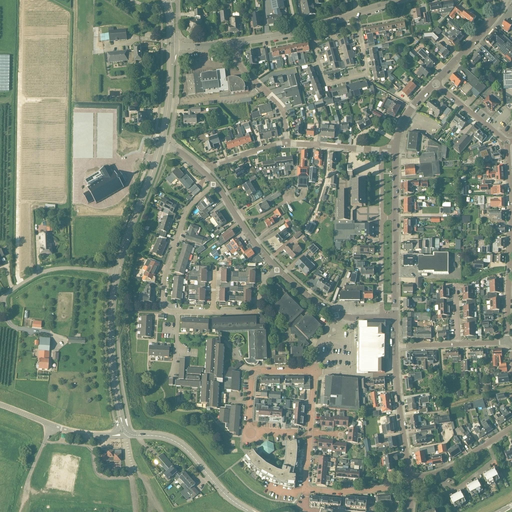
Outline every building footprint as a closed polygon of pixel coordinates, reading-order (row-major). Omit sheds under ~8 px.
[(276,16),(278,24),(283,23),(281,15),(280,10),(283,9),(281,0),(271,0),(273,11),(276,10),(276,12),(277,16),(276,16)] [(311,0),(300,0),(305,17),(315,14),(313,6),(316,6),(316,5),(322,4),(321,0),(314,0),(315,3),(313,4),(311,0)] [(449,13),(453,8),(454,8),(453,1),(443,2),(443,4),(434,5),(434,4),(430,5),(431,12),(445,10),(445,14),(449,13)] [(451,13),(448,17),(453,20),(455,17),(454,16),(457,13),(462,18),(464,20),(465,18),(468,21),(468,22),(471,24),(476,18),(471,14),(470,15),(466,11),(465,12),(458,6),(452,14),(451,13)] [(421,20),(423,20),(424,24),(428,23),(428,19),(426,13),(421,14),(420,14),(419,10),(415,11),(415,9),(411,10),(412,14),(413,14),(414,20),(421,19),(421,20)] [(201,21),(200,17),(201,17),(200,10),(194,11),(194,18),(196,18),(196,22),(189,22),(190,28),(187,28),(187,32),(190,32),(201,31),(201,21)] [(269,26),(278,24),(276,16),(277,16),(276,12),(276,10),(273,11),(274,16),(267,17),(269,26)] [(220,12),(221,23),(229,22),(228,20),(227,11),(220,12)] [(252,15),(248,15),(249,21),(253,20),(254,28),(261,27),(260,18),(259,18),(259,14),(258,14),(257,12),(253,13),(253,15),(252,15)] [(242,32),(241,17),(230,19),(228,20),(229,22),(230,22),(231,27),(228,27),(229,33),(242,32)] [(460,27),(450,20),(448,23),(452,26),(458,30),(460,27)] [(511,24),(505,20),(502,26),(504,27),(502,29),(507,33),(511,25),(511,24)] [(398,23),(399,29),(399,32),(399,33),(402,32),(403,31),(406,31),(405,28),(404,22),(398,23)] [(382,32),(383,35),(384,35),(384,38),(387,38),(386,34),(386,32),(385,25),(378,27),(379,33),(382,32)] [(433,32),(438,36),(442,32),(437,27),(433,32)] [(113,28),(108,28),(109,34),(104,34),(105,41),(109,41),(110,42),(127,41),(126,30),(114,31),(113,28)] [(366,35),(368,44),(370,44),(371,46),(375,45),(374,43),(374,40),(373,37),(373,34),(372,28),(365,29),(366,35)] [(448,31),(449,31),(454,36),(460,42),(464,37),(461,34),(459,31),(458,32),(455,30),(453,32),(450,29),(448,31)] [(498,51),(505,57),(511,62),(511,60),(511,46),(511,48),(509,46),(510,44),(497,34),(497,33),(495,30),(494,31),(489,36),(489,37),(485,42),(494,49),(496,46),(500,49),(498,51)] [(455,46),(460,42),(454,36),(449,31),(447,33),(448,35),(446,37),(449,41),(448,42),(451,45),(452,44),(455,46)] [(349,45),(348,41),(351,40),(350,38),(338,41),(339,43),(337,44),(335,44),(335,48),(338,47),(340,47),(340,48),(342,47),(349,45)] [(326,47),(327,51),(333,50),(336,49),(335,48),(335,44),(334,42),(322,45),(323,48),(326,47)] [(444,59),(449,53),(445,49),(446,48),(441,43),(439,46),(443,50),(439,54),(444,59)] [(342,47),(344,54),(353,51),(352,47),(355,46),(354,44),(349,45),(342,47)] [(108,64),(128,61),(128,64),(136,63),(136,61),(142,61),(140,46),(134,47),(135,55),(128,56),(127,51),(107,53),(108,64)] [(474,57),(469,62),(474,66),(481,59),(482,59),(485,57),(494,66),(498,61),(495,58),(494,58),(482,47),(479,51),(478,50),(472,55),(474,57)] [(272,54),(269,54),(270,62),(274,61),(273,58),(279,57),(278,49),(272,51),(272,54)] [(432,68),(437,63),(429,55),(429,56),(422,49),(418,54),(426,61),(424,62),(421,59),(419,62),(422,65),(421,66),(422,68),(420,71),(416,75),(420,78),(423,75),(426,78),(431,73),(429,71),(432,67),(432,68)] [(257,58),(256,50),(246,52),(247,59),(249,59),(257,58)] [(335,56),(333,50),(327,51),(322,52),(322,55),(326,54),(327,58),(335,56)] [(353,51),(344,54),(346,60),(352,59),(358,58),(357,55),(354,56),(353,51)] [(383,55),(383,54),(370,57),(371,63),(378,61),(377,59),(383,58),(383,55)] [(257,58),(249,59),(250,65),(258,64),(258,62),(265,61),(265,62),(269,61),(268,56),(264,57),(257,58)] [(335,56),(327,58),(328,63),(325,64),(325,66),(331,65),(331,64),(337,63),(335,56)] [(344,62),(345,68),(357,65),(357,62),(353,63),(352,59),(346,60),(344,61),(344,62)] [(341,69),(339,63),(339,62),(337,63),(331,64),(331,65),(332,69),(329,70),(329,72),(341,69)] [(385,66),(372,69),(374,74),(380,73),(379,70),(385,70),(385,69),(387,69),(388,69),(387,66),(385,67),(385,66)] [(462,66),(456,73),(467,83),(465,85),(460,90),(466,96),(470,91),(477,98),(480,94),(481,93),(486,88),(462,66)] [(315,74),(313,68),(306,70),(307,72),(301,74),(300,70),(301,70),(300,67),(298,67),(298,68),(298,71),(299,75),(301,79),(309,76),(315,74)] [(217,71),(217,74),(219,92),(230,90),(230,94),(249,92),(248,88),(246,88),(245,87),(245,86),(245,85),(245,84),(244,83),(243,81),(241,80),(239,79),(236,78),(232,77),(230,78),(226,78),(224,70),(217,71)] [(391,71),(380,73),(374,74),(375,80),(381,79),(386,79),(387,76),(389,77),(390,79),(389,80),(392,82),(394,79),(390,75),(392,72),(391,71)] [(511,71),(508,72),(503,72),(504,89),(511,88),(511,71)] [(467,83),(456,73),(449,80),(457,88),(462,82),(465,85),(467,83)] [(220,92),(219,92),(217,74),(202,76),(202,74),(186,76),(188,95),(204,94),(220,92)] [(315,74),(309,76),(310,79),(301,83),(302,85),(304,84),(304,85),(308,83),(311,82),(317,79),(315,74)] [(271,86),(278,84),(283,82),(282,77),(277,78),(270,80),(268,81),(269,84),(271,83),(271,86)] [(313,88),(319,85),(317,79),(311,82),(313,88)] [(349,86),(351,92),(354,91),(355,97),(360,96),(359,90),(368,87),(367,82),(357,85),(356,84),(349,86)] [(407,88),(409,90),(412,92),(416,87),(411,83),(407,88)] [(308,96),(315,93),(321,91),(319,85),(313,88),(314,90),(307,93),(308,96)] [(349,86),(331,91),(333,98),(347,94),(349,99),(352,98),(351,92),(349,86)] [(409,90),(407,88),(402,92),(407,97),(412,92),(409,90)] [(321,91),(308,96),(309,98),(313,96),(313,97),(316,96),(318,102),(322,100),(323,101),(327,100),(328,100),(331,99),(329,93),(326,95),(323,96),(321,91)] [(489,96),(483,103),(489,108),(488,108),(488,109),(491,112),(492,112),(494,110),(496,112),(500,107),(498,105),(489,96)] [(382,104),(386,106),(389,100),(383,97),(380,102),(383,103),(382,104)] [(442,110),(446,105),(443,102),(439,108),(431,101),(427,106),(435,113),(434,114),(437,117),(443,110),(442,110)] [(390,108),(397,112),(400,106),(393,102),(390,108)] [(269,115),(276,114),(275,110),(271,111),(270,107),(268,108),(267,105),(258,107),(260,112),(253,113),(252,112),(251,113),(251,114),(253,119),(261,117),(261,115),(269,113),(269,115)] [(394,117),(397,112),(390,108),(387,107),(387,108),(385,112),(394,117)] [(200,108),(188,108),(189,117),(184,117),(184,125),(185,125),(185,126),(188,126),(188,125),(197,124),(197,117),(192,117),(192,113),(200,113),(200,108)] [(451,110),(448,114),(446,117),(445,116),(441,123),(444,125),(446,122),(449,119),(454,112),(451,110)] [(138,120),(134,120),(134,124),(138,124),(146,124),(146,119),(147,119),(147,113),(145,113),(138,114),(138,120)] [(453,121),(448,127),(451,129),(453,127),(455,128),(457,124),(463,118),(458,115),(453,121),(453,122),(453,121)] [(348,124),(349,124),(351,124),(351,117),(346,117),(346,119),(346,124),(341,124),(341,131),(349,130),(348,124)] [(455,128),(456,129),(457,128),(461,131),(463,128),(468,122),(463,118),(457,124),(455,128)] [(361,132),(371,126),(367,119),(357,125),(361,132)] [(449,125),(446,123),(446,122),(444,125),(441,129),(444,131),(449,125)] [(272,123),(269,124),(272,137),(278,136),(276,128),(273,128),(272,123)] [(460,154),(474,137),(479,131),(480,130),(474,125),(465,136),(464,135),(452,148),(460,154)] [(260,140),(266,139),(264,130),(261,131),(260,126),(257,126),(260,140)] [(238,140),(240,147),(246,145),(244,139),(243,136),(240,128),(237,129),(239,134),(239,135),(236,136),(238,140)] [(207,147),(205,148),(206,152),(209,151),(214,150),(213,146),(220,143),(219,141),(217,136),(216,136),(216,135),(215,132),(214,130),(210,132),(211,133),(212,133),(213,136),(213,137),(209,139),(210,142),(206,143),(207,147)] [(480,132),(479,131),(474,137),(481,144),(486,138),(486,137),(486,136),(484,135),(483,135),(482,134),(482,133),(481,132),(480,132)] [(416,157),(419,158),(420,164),(424,164),(439,162),(442,162),(442,159),(446,159),(447,148),(441,145),(440,146),(432,142),(435,136),(432,134),(429,140),(423,136),(419,134),(408,132),(406,152),(417,153),(417,155),(416,155),(416,157)] [(244,139),(246,145),(252,143),(250,137),(248,133),(245,134),(246,138),(244,139)] [(234,149),(232,142),(231,140),(230,137),(225,138),(227,144),(226,144),(228,151),(234,149)] [(481,147),(478,148),(482,159),(489,156),(485,146),(481,147)] [(499,161),(502,160),(500,151),(494,153),(493,147),(490,148),(491,153),(492,161),(498,159),(499,161)] [(300,168),(298,167),(297,177),(309,178),(310,168),(304,167),(304,161),(306,161),(306,160),(307,160),(308,152),(301,152),(301,160),(301,165),(300,168)] [(439,162),(424,164),(420,164),(420,166),(414,166),(404,167),(405,176),(415,175),(415,173),(423,172),(424,177),(433,177),(433,176),(440,175),(439,162)] [(243,170),(246,168),(244,165),(238,168),(239,169),(234,172),(238,178),(245,173),(243,170)] [(89,192),(83,195),(88,204),(94,201),(96,204),(100,202),(101,202),(104,200),(105,200),(104,199),(108,197),(108,198),(108,197),(112,195),(116,193),(119,191),(120,191),(120,190),(124,188),(122,185),(126,182),(123,178),(121,174),(117,176),(115,172),(113,174),(108,166),(100,171),(100,172),(85,181),(89,188),(87,189),(89,192)] [(486,175),(503,174),(503,167),(496,168),(496,172),(493,172),(491,172),(490,171),(486,171),(486,175)] [(177,178),(187,190),(191,186),(193,183),(188,177),(186,179),(178,170),(176,171),(175,169),(174,169),(173,169),(172,170),(171,171),(172,172),(172,173),(166,179),(170,184),(177,178)] [(309,178),(297,177),(297,188),(308,189),(308,183),(309,183),(309,178)] [(352,191),(339,191),(338,191),(338,221),(352,221),(352,210),(353,210),(354,210),(355,210),(355,209),(356,208),(356,207),(362,207),(362,206),(365,206),(365,181),(352,181),(352,191)] [(404,194),(413,194),(413,186),(419,187),(419,182),(412,182),(412,183),(404,183),(404,194)] [(249,197),(252,203),(261,197),(262,196),(260,192),(258,191),(257,192),(256,190),(254,191),(250,183),(243,187),(249,197)] [(195,185),(189,190),(194,196),(200,191),(195,185)] [(264,203),(256,208),(260,214),(265,211),(270,208),(267,204),(273,201),(270,195),(262,200),(264,203)] [(206,215),(207,214),(209,212),(208,211),(212,208),(210,206),(213,204),(213,203),(214,203),(212,200),(211,201),(208,197),(200,203),(200,204),(199,205),(203,212),(199,215),(201,218),(206,215)] [(168,214),(175,217),(176,214),(173,212),(176,206),(167,201),(164,198),(160,206),(169,211),(168,214)] [(504,200),(498,200),(495,200),(491,200),(491,206),(495,205),(496,205),(496,208),(498,208),(504,208),(504,200)] [(277,215),(279,217),(282,214),(284,212),(281,208),(279,209),(273,212),(275,216),(277,215)] [(160,212),(158,217),(163,219),(161,225),(160,224),(158,229),(160,230),(159,230),(159,231),(159,232),(158,235),(165,237),(166,233),(166,232),(167,232),(169,226),(170,227),(172,220),(173,221),(175,217),(168,214),(168,215),(160,212)] [(215,222),(222,217),(219,212),(210,218),(211,220),(213,218),(215,222)] [(505,222),(504,213),(499,213),(498,213),(498,212),(488,212),(488,217),(498,217),(498,222),(505,222)] [(207,214),(206,215),(201,218),(199,219),(201,222),(209,216),(207,214)] [(273,221),(277,219),(275,216),(265,223),(268,228),(275,223),(273,221)] [(226,223),(222,217),(215,222),(218,226),(216,227),(217,229),(226,223)] [(334,224),(334,240),(350,240),(354,240),(354,235),(361,235),(361,230),(365,230),(365,231),(373,231),(373,224),(334,224)] [(201,244),(204,245),(206,244),(209,241),(203,239),(194,236),(195,233),(196,233),(198,228),(191,225),(191,226),(188,236),(187,235),(186,239),(201,244)] [(285,239),(283,237),(288,233),(286,229),(280,233),(281,233),(275,237),(280,244),(285,239)] [(224,239),(226,242),(235,236),(230,230),(222,237),(219,238),(221,241),(224,239)] [(212,239),(217,235),(220,233),(219,231),(213,235),(210,237),(212,239)] [(302,234),(299,231),(293,237),(296,240),(302,234)] [(40,255),(51,255),(50,234),(39,235),(40,255)] [(161,256),(166,243),(158,239),(152,252),(161,256)] [(248,259),(249,259),(254,255),(250,249),(246,252),(242,247),(243,247),(237,239),(226,247),(232,255),(236,252),(243,262),(246,260),(246,261),(248,259)] [(404,243),(404,250),(412,250),(415,250),(422,250),(422,249),(425,249),(428,249),(431,249),(431,253),(439,253),(439,249),(439,240),(423,239),(423,242),(412,242),(409,242),(409,243),(404,243)] [(498,249),(504,249),(504,240),(497,240),(497,243),(493,243),(492,253),(498,253),(498,249)] [(181,251),(190,254),(192,247),(184,244),(181,251)] [(284,250),(292,259),(298,254),(298,253),(302,250),(296,244),(293,247),(290,244),(284,250)] [(308,249),(313,255),(318,250),(313,245),(308,249)] [(356,261),(360,261),(361,255),(364,255),(364,254),(374,254),(374,247),(361,246),(361,247),(354,246),(353,261),(356,261)] [(202,247),(201,248),(196,252),(198,255),(205,250),(202,247)] [(181,251),(179,258),(188,261),(190,254),(181,251)] [(418,256),(418,273),(433,273),(433,274),(449,275),(449,253),(433,253),(433,256),(418,256)] [(504,257),(494,256),(490,255),(490,263),(494,264),(494,263),(504,264),(504,257)] [(413,257),(409,257),(409,256),(404,256),(404,266),(413,266),(413,257)] [(310,264),(304,257),(296,265),(306,275),(308,274),(307,273),(315,266),(311,263),(310,264)] [(188,261),(179,258),(177,265),(186,268),(188,261)] [(144,276),(142,280),(144,281),(145,282),(151,282),(155,283),(155,278),(153,277),(159,266),(159,265),(160,263),(150,259),(149,261),(148,260),(143,270),(146,272),(144,276)] [(361,268),(361,271),(363,271),(363,275),(374,275),(374,269),(369,269),(369,268),(364,268),(364,261),(360,261),(356,261),(356,268),(361,268)] [(184,275),(186,268),(177,265),(175,272),(184,275)] [(190,272),(189,276),(190,276),(191,276),(191,277),(207,277),(207,267),(199,267),(199,271),(198,272),(191,272),(190,272)] [(221,277),(238,278),(238,273),(232,273),(231,271),(231,268),(222,268),(221,277)] [(238,273),(238,278),(255,278),(255,268),(246,268),(246,272),(245,273),(238,273)] [(317,287),(322,290),(327,283),(324,281),(326,278),(321,275),(322,273),(320,271),(316,276),(319,278),(321,280),(317,287)] [(353,271),(349,286),(355,286),(358,272),(353,271)] [(190,276),(189,276),(188,281),(190,281),(197,282),(198,283),(198,286),(205,287),(205,283),(207,283),(207,277),(191,277),(191,276),(190,276)] [(173,284),(182,285),(183,278),(174,277),(173,284)] [(230,287),(230,284),(231,283),(238,283),(238,278),(221,277),(221,287),(230,287)] [(236,287),(235,292),(242,292),(243,294),(243,297),(251,297),(251,288),(254,288),(254,284),(255,285),(255,278),(238,278),(238,283),(245,283),(246,284),(246,287),(236,287)] [(490,287),(500,287),(500,284),(501,284),(500,282),(500,281),(496,281),(496,278),(487,278),(487,281),(490,281),(490,287)] [(413,294),(413,289),(421,289),(421,283),(422,283),(422,279),(415,279),(415,286),(413,286),(403,286),(403,293),(408,293),(408,294),(413,294)] [(327,283),(322,290),(327,294),(334,284),(330,281),(328,284),(327,283)] [(173,284),(172,291),(181,293),(182,285),(173,284)] [(279,297),(285,291),(279,284),(272,290),(279,297)] [(155,290),(153,289),(153,285),(146,285),(146,289),(147,289),(146,295),(144,295),(143,302),(154,303),(155,290)] [(463,289),(463,295),(473,294),(473,289),(475,288),(475,285),(471,285),(464,286),(464,289),(463,289)] [(196,296),(205,296),(205,287),(198,286),(188,286),(188,291),(195,291),(196,292),(196,296)] [(355,286),(349,286),(348,286),(344,286),(344,293),(340,293),(340,301),(360,301),(361,302),(364,302),(365,303),(365,299),(368,299),(368,300),(369,300),(370,301),(371,301),(371,300),(372,300),(372,299),(373,299),(373,293),(363,293),(363,286),(355,286)] [(220,287),(220,296),(228,297),(228,293),(229,292),(235,292),(236,287),(230,287),(221,287),(220,287)] [(488,293),(488,296),(497,296),(497,293),(500,293),(501,292),(501,290),(500,290),(500,287),(490,287),(490,293),(488,293)] [(181,293),(172,291),(172,299),(181,300),(181,293)] [(449,294),(440,294),(440,299),(437,299),(437,302),(444,302),(444,300),(449,299),(449,297),(449,294)] [(473,294),(463,295),(463,301),(466,301),(467,303),(475,303),(475,300),(473,300),(473,294)] [(205,302),(205,296),(196,296),(188,295),(188,301),(195,301),(196,302),(196,306),(204,306),(204,302),(205,302)] [(228,297),(220,296),(220,306),(227,306),(227,303),(229,302),(235,302),(235,297),(228,297)] [(497,296),(488,296),(488,300),(490,300),(490,302),(490,305),(499,305),(499,299),(497,299),(497,296)] [(235,297),(235,302),(242,302),(242,307),(250,307),(250,304),(251,304),(251,297),(243,297),(235,297)] [(441,311),(449,311),(449,307),(449,305),(444,305),(444,302),(437,302),(437,306),(438,306),(438,311),(441,311)] [(311,303),(302,313),(321,331),(324,328),(318,317),(322,313),(311,303)] [(463,307),(464,313),(474,313),(473,307),(475,307),(475,303),(467,303),(467,307),(463,307)] [(499,305),(490,305),(487,305),(487,311),(485,311),(486,312),(486,314),(493,314),(493,311),(499,311),(499,305)] [(449,311),(441,311),(441,316),(435,316),(435,320),(444,319),(444,316),(450,316),(449,314),(450,314),(449,311)] [(302,313),(279,336),(299,356),(321,331),(302,313)] [(474,313),(464,313),(464,319),(467,319),(467,322),(476,321),(476,318),(474,318),(474,313)] [(403,320),(403,338),(411,338),(411,337),(416,337),(416,332),(416,329),(411,329),(411,322),(424,322),(424,314),(408,314),(408,320),(403,320)] [(494,333),(493,327),(492,327),(492,326),(491,325),(491,324),(489,324),(488,321),(493,321),(493,314),(484,315),(484,322),(482,322),(482,327),(484,327),(485,334),(494,333)] [(220,320),(212,321),(212,325),(213,329),(213,332),(216,332),(216,333),(220,333),(228,333),(235,332),(242,332),(248,332),(264,331),(264,326),(265,326),(266,320),(262,316),(261,316),(261,315),(260,315),(260,316),(259,316),(259,317),(259,322),(258,322),(257,322),(257,319),(249,319),(242,320),(234,320),(227,320),(220,320)] [(141,324),(151,324),(152,318),(142,317),(141,322),(139,322),(138,325),(141,325),(141,324)] [(189,332),(189,329),(188,329),(188,319),(182,319),(181,329),(186,329),(186,332),(189,332)] [(188,319),(188,329),(189,329),(193,330),(193,332),(196,332),(196,330),(195,330),(195,320),(188,319)] [(203,333),(203,330),(201,330),(202,320),(195,320),(195,330),(196,330),(200,330),(199,333),(203,333)] [(202,320),(201,330),(203,330),(206,330),(206,333),(209,333),(209,330),(208,330),(209,320),(202,320)] [(476,321),(467,322),(467,325),(464,325),(464,331),(474,331),(474,325),(476,325),(476,321)] [(385,329),(385,322),(367,322),(359,322),(358,343),(357,343),(357,344),(358,344),(358,373),(378,373),(385,373),(385,359),(384,359),(385,336),(385,329)] [(151,331),(151,324),(141,324),(141,325),(141,329),(138,329),(138,332),(141,332),(141,330),(151,331)] [(448,327),(446,327),(446,325),(443,325),(443,328),(443,332),(438,332),(438,338),(446,338),(446,332),(449,332),(448,327)] [(416,337),(416,339),(431,339),(431,329),(430,327),(425,327),(425,332),(416,332),(416,337)] [(151,338),(151,331),(141,330),(141,332),(140,335),(138,335),(138,338),(141,339),(141,337),(151,338)] [(249,359),(244,359),(244,360),(245,359),(245,361),(245,362),(246,363),(247,363),(248,364),(249,365),(250,365),(251,365),(254,364),(254,365),(254,366),(254,365),(255,365),(256,365),(257,364),(258,363),(258,362),(260,362),(263,361),(263,360),(267,359),(266,331),(264,331),(248,332),(249,359)] [(474,331),(464,331),(464,337),(468,337),(468,340),(477,340),(476,336),(474,336),(474,331)] [(48,370),(49,352),(50,339),(39,338),(38,360),(39,360),(39,364),(37,364),(37,365),(36,366),(36,367),(37,369),(38,369),(48,370)] [(207,341),(206,373),(203,372),(203,370),(187,369),(187,370),(184,369),(185,359),(180,358),(179,380),(180,380),(179,381),(173,381),(173,379),(169,379),(169,386),(190,387),(190,388),(197,388),(198,387),(200,387),(201,385),(202,385),(201,404),(207,405),(207,411),(210,411),(210,409),(220,410),(220,408),(217,408),(219,386),(221,386),(221,390),(224,390),(231,390),(231,391),(238,392),(239,373),(237,372),(237,371),(236,370),(238,368),(239,362),(234,368),(233,367),(232,367),(230,368),(229,368),(228,369),(228,370),(227,372),(225,372),(225,376),(222,376),(224,346),(217,346),(218,340),(215,340),(215,342),(207,341)] [(156,346),(158,347),(158,344),(155,344),(154,346),(149,346),(149,356),(156,357),(156,346)] [(156,357),(162,357),(163,347),(164,347),(164,344),(161,344),(161,347),(158,347),(156,346),(156,357)] [(163,347),(162,357),(169,357),(169,348),(171,348),(171,345),(168,344),(168,347),(164,347),(163,347)] [(499,373),(501,373),(505,372),(507,372),(506,363),(502,364),(502,363),(501,357),(502,357),(501,350),(492,350),(493,367),(497,366),(497,363),(499,363),(499,367),(498,367),(499,373)] [(458,351),(452,352),(452,358),(458,357),(458,359),(458,361),(461,361),(461,359),(461,354),(458,354),(458,351)] [(477,357),(476,351),(470,351),(470,354),(468,354),(468,358),(471,358),(471,357),(473,357),(474,361),(474,362),(477,362),(477,357)] [(275,352),(272,352),(272,359),(275,359),(275,364),(286,364),(286,356),(275,356),(275,352)] [(407,362),(404,362),(404,367),(414,366),(418,366),(418,361),(418,359),(427,358),(427,360),(423,361),(423,362),(423,371),(430,371),(430,366),(430,362),(437,362),(436,352),(427,353),(421,353),(420,352),(414,352),(413,353),(410,353),(410,352),(406,352),(406,353),(405,353),(406,358),(407,358),(407,362)] [(406,391),(412,391),(412,383),(421,379),(421,373),(415,374),(415,373),(408,373),(409,378),(411,378),(411,380),(405,380),(406,391)] [(501,376),(501,373),(499,373),(494,374),(494,378),(498,377),(499,384),(508,382),(507,375),(501,376)] [(331,386),(331,393),(359,396),(358,385),(361,385),(361,380),(358,380),(326,377),(325,386),(331,386)] [(283,390),(283,388),(283,386),(283,381),(280,381),(280,378),(274,378),(274,386),(276,386),(276,385),(280,385),(280,391),(283,390)] [(286,381),(283,381),(283,386),(283,388),(286,388),(286,386),(286,385),(290,385),(290,386),(292,385),(292,378),(286,378),(286,381)] [(361,380),(361,385),(362,390),(367,389),(366,386),(385,385),(384,379),(373,379),(373,382),(366,383),(366,380),(361,380)] [(327,403),(330,403),(331,393),(331,386),(326,386),(324,398),(321,398),(321,400),(317,400),(317,404),(320,405),(327,405),(327,403)] [(330,403),(329,409),(359,412),(359,396),(331,393),(330,403)] [(381,404),(391,403),(389,394),(380,395),(381,404)] [(407,400),(408,406),(423,404),(429,403),(428,397),(420,398),(420,399),(419,399),(418,398),(417,398),(416,398),(415,399),(407,400)] [(296,410),(305,410),(305,407),(305,405),(301,404),(301,401),(294,401),(293,404),(296,404),(296,410)] [(392,412),(391,403),(381,404),(382,413),(392,412)] [(259,416),(265,416),(265,408),(265,407),(265,405),(257,404),(256,412),(259,412),(259,416)] [(279,409),(277,408),(276,417),(282,418),(282,414),(285,414),(286,407),(285,406),(282,405),(282,407),(280,407),(279,407),(279,409)] [(220,410),(219,416),(230,417),(231,413),(231,408),(229,408),(229,406),(225,406),(225,408),(220,408),(220,410)] [(503,416),(502,417),(505,421),(511,417),(509,412),(506,408),(500,412),(503,416)] [(341,427),(342,414),(340,413),(339,417),(335,417),(334,428),(334,426),(341,427)] [(328,414),(326,414),(325,418),(321,418),(320,427),(327,427),(328,414)] [(498,426),(505,421),(502,417),(500,418),(498,415),(495,417),(497,420),(495,421),(498,426)] [(219,416),(219,423),(226,424),(226,428),(227,429),(227,431),(229,431),(230,426),(230,420),(230,417),(219,416)] [(437,418),(438,425),(451,423),(449,416),(437,418)] [(385,425),(381,426),(382,429),(386,429),(387,434),(394,433),(393,425),(394,425),(393,418),(387,419),(387,423),(388,425),(386,425),(385,425)] [(304,421),(292,420),(292,425),(291,429),(299,429),(299,426),(303,427),(303,424),(304,421)] [(420,428),(427,427),(426,422),(421,423),(419,423),(411,424),(412,428),(411,428),(411,430),(412,430),(412,431),(419,430),(419,428),(420,428)] [(485,428),(483,430),(486,434),(493,430),(489,425),(488,426),(486,422),(482,425),(485,428)] [(229,431),(229,433),(231,433),(234,433),(234,436),(238,437),(238,436),(238,434),(238,432),(239,430),(238,430),(238,427),(230,426),(229,431)] [(486,434),(483,430),(480,431),(478,428),(474,431),(479,439),(486,434)] [(348,436),(361,437),(361,435),(358,434),(358,429),(349,429),(348,436)] [(467,439),(464,441),(468,446),(469,446),(469,447),(472,445),(471,444),(474,442),(469,434),(465,437),(467,439)] [(419,436),(412,437),(414,445),(427,443),(426,438),(419,439),(419,436)] [(390,449),(397,448),(395,438),(388,440),(388,439),(384,440),(385,443),(389,442),(390,449)] [(326,440),(325,453),(327,453),(327,449),(332,450),(332,452),(333,440),(326,440)] [(258,456),(253,452),(243,460),(253,471),(265,480),(266,480),(273,483),(280,486),(295,489),(296,476),(294,476),(294,471),(297,472),(300,457),(299,442),(299,441),(282,443),(283,446),(286,446),(286,449),(285,462),(282,472),(278,470),(267,464),(258,456)] [(253,452),(258,456),(262,453),(269,455),(274,451),(273,444),(267,441),(261,446),(256,449),(253,452)] [(340,443),(339,456),(340,456),(341,452),(346,453),(347,443),(340,443)] [(461,452),(460,451),(463,449),(460,444),(457,446),(456,445),(451,449),(451,450),(447,452),(451,458),(457,454),(458,454),(461,452)] [(438,447),(439,454),(447,453),(446,451),(449,450),(448,445),(438,447)] [(107,454),(101,454),(101,461),(121,461),(121,454),(118,454),(118,451),(114,451),(108,451),(107,454)] [(174,479),(180,474),(162,454),(156,460),(167,472),(164,475),(168,480),(174,475),(176,477),(174,479)] [(425,458),(416,460),(417,465),(425,464),(432,463),(432,466),(442,464),(441,455),(432,457),(431,458),(431,460),(426,461),(425,458)] [(391,461),(397,460),(397,456),(391,457),(391,456),(383,458),(385,467),(386,467),(387,472),(388,472),(388,473),(392,473),(392,471),(393,471),(391,461)] [(318,464),(331,466),(331,464),(328,463),(328,458),(319,457),(318,464)] [(492,471),(489,473),(494,483),(499,480),(498,477),(499,476),(497,472),(496,473),(494,469),(491,470),(492,471)] [(317,478),(330,479),(330,477),(326,476),(327,472),(317,471),(317,478)] [(180,474),(174,479),(176,481),(179,478),(183,483),(189,478),(185,473),(182,476),(180,474)] [(494,483),(489,473),(486,474),(485,473),(483,475),(485,478),(484,479),(486,483),(487,482),(489,486),(494,483)] [(195,485),(189,478),(181,486),(185,490),(183,491),(189,498),(191,497),(190,496),(192,495),(190,493),(195,489),(193,487),(195,485)] [(475,483),(472,484),(477,494),(482,492),(481,488),(482,488),(480,484),(479,484),(477,480),(474,482),(475,483)] [(477,494),(472,484),(469,486),(468,485),(466,486),(468,490),(467,490),(469,494),(470,494),(472,497),(477,494)] [(458,494),(455,496),(460,505),(466,503),(464,500),(465,499),(463,495),(462,496),(460,492),(457,493),(458,494)] [(460,505),(455,496),(452,497),(452,496),(449,497),(451,501),(450,502),(452,506),(453,505),(455,508),(460,505)]
